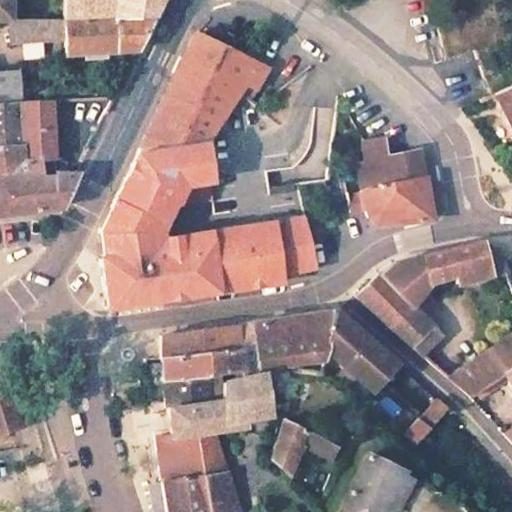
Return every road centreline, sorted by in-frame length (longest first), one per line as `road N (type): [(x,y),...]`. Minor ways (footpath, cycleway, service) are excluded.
road 1 (tertiary): [(23,288),(67,236),(185,0)]
road 2 (unclassified): [(484,230),(456,161),(356,61),(267,0)]
road 3 (residential): [(74,342),(310,301),(326,286)]
road 4 (residential): [(326,286),(460,408),(511,469)]
road 5 (unknown): [(256,193),(252,164),(262,143),(356,61)]
road 6 (residential): [(74,342),(117,511)]
road 7 (residential): [(326,286),(387,246),(484,230)]
